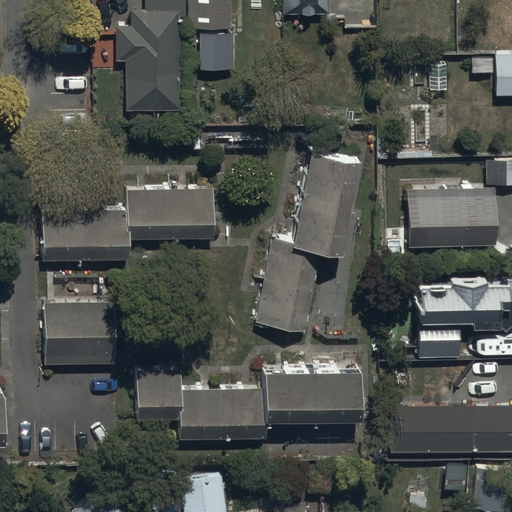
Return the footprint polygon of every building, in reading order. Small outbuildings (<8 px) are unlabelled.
[(123,61),(124,111),(179,111),(177,17),(183,17),(182,0),(141,0),(142,9),(127,9),(128,24),(113,24),(113,61),(123,61)] [(229,29),(229,0),(186,0),(186,28),(229,29)] [(280,0),(281,15),(321,14),(322,25),(334,25),(334,14),(328,14),(328,0),(280,0)] [(232,69),(232,33),(197,33),(197,68),(232,69)] [(468,72),(494,72),(494,95),(511,94),(511,51),(494,52),(494,57),(468,57),(468,72)] [(338,251),(356,155),(305,145),(289,234),(268,231),(252,315),(302,325),(316,247),(338,251)] [(511,185),(511,157),(484,158),(484,185),(511,185)] [(210,239),(210,187),(124,186),(124,209),(40,208),(40,258),(126,259),(127,237),(210,239)] [(406,188),(406,246),(493,246),(493,188),(406,188)] [(444,285),(417,285),(417,357),(457,357),(457,327),(498,327),(504,331),(511,322),(511,275),(444,275),(444,285)] [(113,364),(113,301),(41,302),(42,365),(113,364)] [(357,422),(356,369),(259,370),(259,386),(178,387),(177,367),(132,368),(133,419),(176,418),(176,439),(264,438),(264,423),(357,422)] [(511,405),(388,406),(388,451),(511,450),(511,405)] [(223,511),(218,471),(177,477),(181,511),(223,511)] [(502,480),(473,477),(470,509),(500,511),(502,480)] [(177,511),(173,478),(137,483),(141,511),(177,511)] [(102,480),(70,510),(72,511),(126,511),(129,509),(102,480)] [(281,511),(304,511),(300,487),(279,491),(281,511)]
